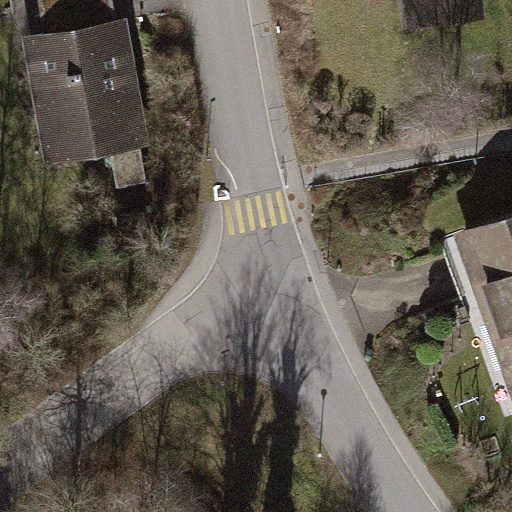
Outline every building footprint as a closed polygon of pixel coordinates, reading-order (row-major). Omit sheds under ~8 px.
[(31,36),(51,146),(138,130),(118,20),(103,23),(98,0),(67,0),(42,5),(47,33),(31,36)] [(40,0),(42,5),(67,0),(98,0),(103,23),(118,20),(114,0),(40,0)] [(402,0),(404,13),(483,3),(482,0),(402,0)] [(146,180),(138,130),(51,146),(54,160),(111,150),(116,185),(146,180)] [(511,218),(465,235),(511,367),(511,218)]
